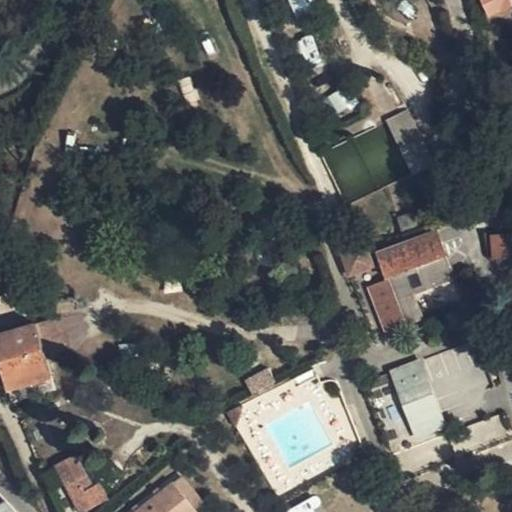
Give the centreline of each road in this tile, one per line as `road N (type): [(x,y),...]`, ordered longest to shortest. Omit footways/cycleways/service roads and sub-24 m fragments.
road 1 (unknown): [(313,207),(276,177),(171,147),(126,108)]
road 2 (unknown): [(511,453),(455,461),(385,492)]
